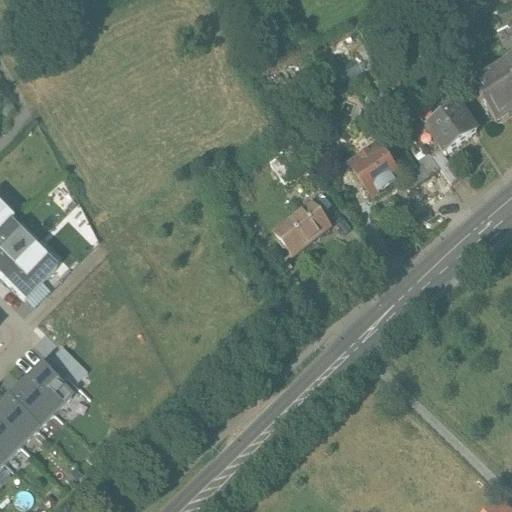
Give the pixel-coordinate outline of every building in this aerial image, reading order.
[(511,62),(507,66),(505,64),(473,86),(483,101),(481,102),(495,125),(511,113),(511,62)] [(379,91),(336,116),(344,129),(333,135),(342,150),(395,119),(379,91)] [(436,122),(426,129),(444,156),(476,134),(458,107),(436,122)] [(436,122),(428,110),(418,117),(426,129),(436,122)] [(293,149),(270,167),(286,188),(309,170),(293,149)] [(377,150),(352,168),(373,199),(399,181),(377,150)] [(459,180),(439,151),(431,157),(451,186),(459,180)] [(0,234),(8,227),(25,210),(20,206),(7,219),(0,212),(0,234)] [(311,209),(289,226),(288,225),(274,236),(292,260),(329,231),(311,209)] [(0,234),(0,280),(1,282),(32,250),(8,227),(0,234)] [(1,282),(24,304),(55,273),(32,250),(1,282)] [(41,372),(58,389),(66,381),(61,376),(49,364),(41,372)] [(22,388),(53,419),(70,402),(58,389),(41,372),(39,371),(22,388)] [(5,405),(36,436),(53,419),(22,388),(5,405)] [(0,410),(0,432),(20,453),(36,436),(5,405),(0,410)] [(0,432),(0,465),(3,469),(20,453),(0,432)] [(31,467),(49,484),(57,475),(40,458),(31,467)]
